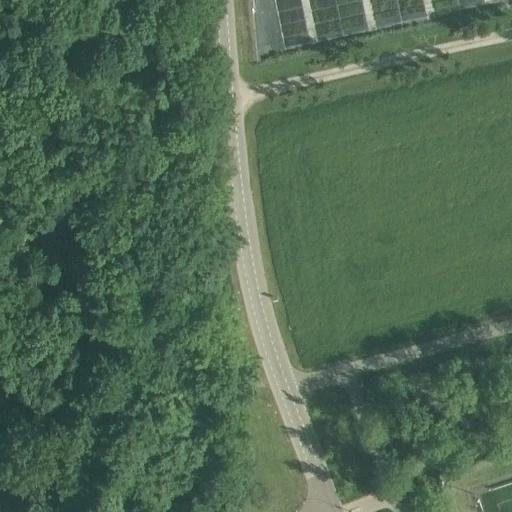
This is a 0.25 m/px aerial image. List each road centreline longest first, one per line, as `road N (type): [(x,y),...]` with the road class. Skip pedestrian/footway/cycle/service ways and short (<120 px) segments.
road 1 (tertiary): [(283,391),(232,172),(220,0)]
road 2 (unclassified): [(283,391),(511,327)]
road 3 (track): [(283,391),(244,401),(73,407)]
road 4 (tertiary): [(331,511),(283,391)]
